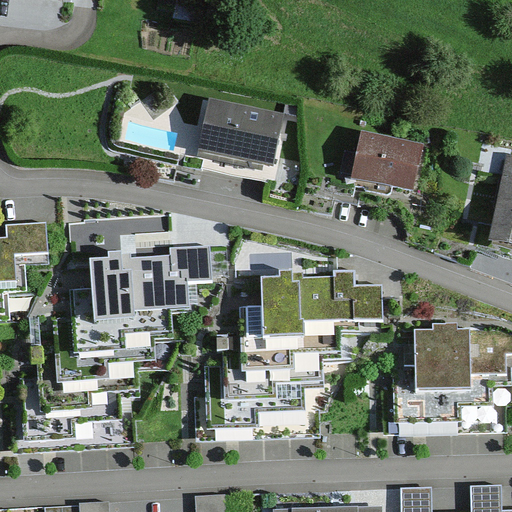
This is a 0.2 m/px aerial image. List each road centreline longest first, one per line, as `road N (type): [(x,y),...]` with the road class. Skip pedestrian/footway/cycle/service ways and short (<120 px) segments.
road 1 (residential): [(0,186),(91,183),(215,205),(399,253),(511,296)]
road 2 (residential): [(511,465),(0,488)]
